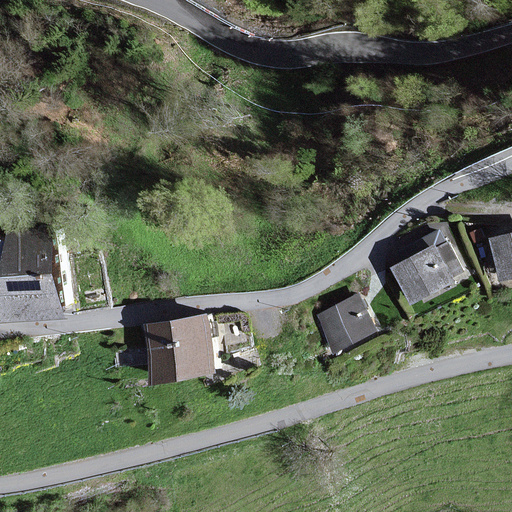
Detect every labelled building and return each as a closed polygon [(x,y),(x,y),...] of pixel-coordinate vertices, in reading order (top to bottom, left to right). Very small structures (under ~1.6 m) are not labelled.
[(9,272),(6,312),(55,312),(75,312),(63,228),(12,228),(11,240),(9,272)] [(402,264),(396,267),(416,305),(460,282),(457,277),(467,271),(443,228),(402,250),(408,261),(402,264)] [(511,232),(493,238),(502,271),(505,282),(511,280),(511,232)] [(0,270),(9,272),(11,240),(0,238),(0,270)] [(363,294),(321,316),(339,352),(381,330),(363,294)] [(217,314),(151,325),(156,354),(161,384),(227,372),(217,314)]
